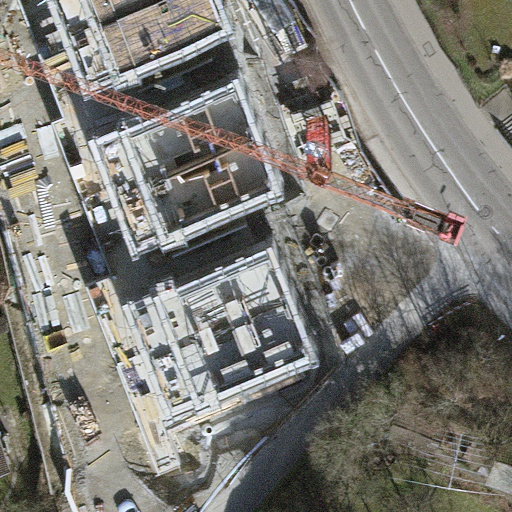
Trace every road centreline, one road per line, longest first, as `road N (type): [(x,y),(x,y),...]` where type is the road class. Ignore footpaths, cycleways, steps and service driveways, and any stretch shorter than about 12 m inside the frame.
road 1 (residential): [(495,233),(241,511)]
road 2 (secondary): [(495,233),(354,0)]
